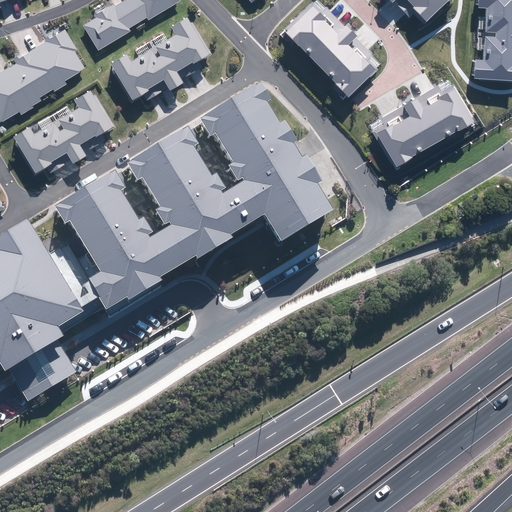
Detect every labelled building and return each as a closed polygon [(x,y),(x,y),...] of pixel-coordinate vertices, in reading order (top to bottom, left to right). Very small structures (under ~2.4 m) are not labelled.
[(121,0),(81,25),(96,50),(179,0),(178,0),(121,0)] [(426,22),(447,0),(390,0),(393,2),(395,0),(409,0),(416,7),(414,9),(426,22)] [(511,0),(478,0),(478,7),(487,8),(484,61),(475,60),(474,79),(511,80),(511,0)] [(314,6),(285,34),(348,97),(376,70),(363,57),(362,58),(348,44),(357,36),(347,25),(338,34),(324,20),(326,18),(314,6)] [(122,40),(102,51),(125,92),(140,84),(145,93),(196,65),(190,53),(203,46),(183,9),(168,18),(170,22),(126,47),(122,40)] [(414,22),(398,37),(415,54),(430,39),(414,22)] [(0,71),(0,121),(87,69),(63,29),(12,59),(14,63),(0,71)] [(192,55),(197,63),(202,71),(217,60),(219,63),(229,57),(221,46),(216,39),(202,48),(192,55)] [(202,71),(192,78),(196,85),(222,67),(219,63),(217,60),(202,71)] [(23,115),(3,126),(26,167),(40,159),(45,167),(96,139),(90,128),(104,120),(84,84),(68,93),(70,97),(26,121),(23,115)] [(91,268),(80,274),(99,305),(254,211),(271,239),(324,207),(250,85),(200,115),(235,172),(216,183),(180,125),(125,158),(163,220),(142,233),(106,174),(53,206),(91,268)] [(377,133),(398,167),(474,122),(454,88),(438,98),(439,99),(422,109),(416,99),(404,106),(411,117),(394,127),(392,124),(377,133)] [(19,223),(0,234),(0,378),(8,374),(12,380),(26,404),(76,374),(61,349),(52,333),(99,305),(80,274),(64,247),(42,261),(19,223)] [(220,262),(210,267),(219,286),(229,282),(220,262)] [(247,267),(245,262),(240,265),(241,267),(234,271),(240,281),(248,277),(244,269),(247,267)]
